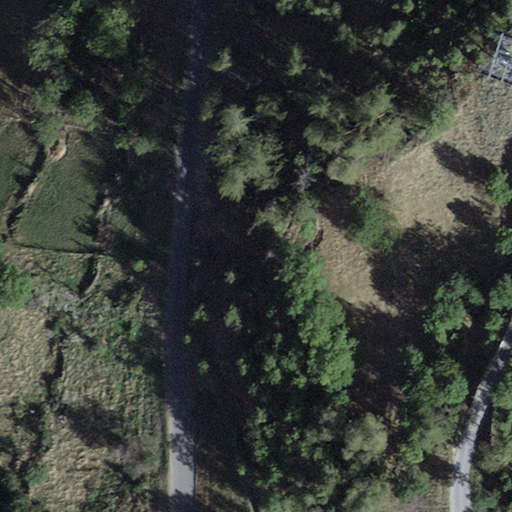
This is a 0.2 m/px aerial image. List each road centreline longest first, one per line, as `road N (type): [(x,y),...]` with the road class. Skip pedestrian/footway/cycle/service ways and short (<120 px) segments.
road 1 (residential): [(214,0),(200,65),(181,324),(184,511)]
road 2 (residential): [(460,511),(464,440),(511,344)]
